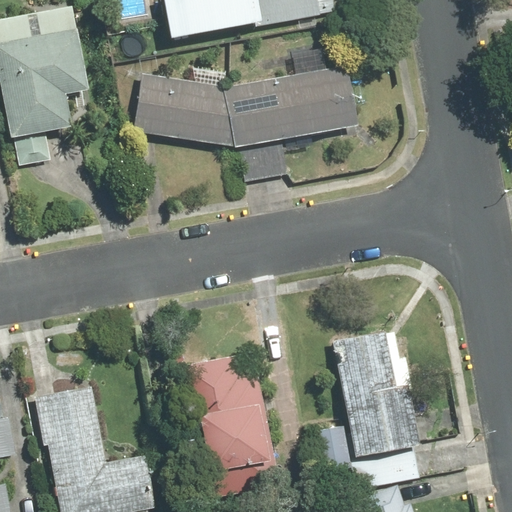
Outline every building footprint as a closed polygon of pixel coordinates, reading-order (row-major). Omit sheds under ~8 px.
[(160,0),(168,39),(253,24),(254,28),(335,14),(332,0),(160,0)] [(73,9),(0,22),(0,91),(14,167),(50,161),(45,133),(72,128),(66,94),(87,91),(73,9)] [(141,74),(131,133),(233,150),(237,149),(243,183),(287,175),(280,141),(355,127),(343,66),(224,88),(141,74)] [(395,327),(330,338),(350,455),(415,443),(395,327)] [(235,355),(185,364),(207,498),(275,487),(256,371),(238,374),(235,355)] [(103,461),(89,385),(36,395),(57,511),(126,511),(154,507),(144,454),(103,461)] [(0,511),(6,511),(1,481),(0,481),(0,457),(15,455),(8,416),(0,417),(0,511)] [(402,504),(396,483),(352,497),(356,511),(411,511),(409,502),(402,504)]
